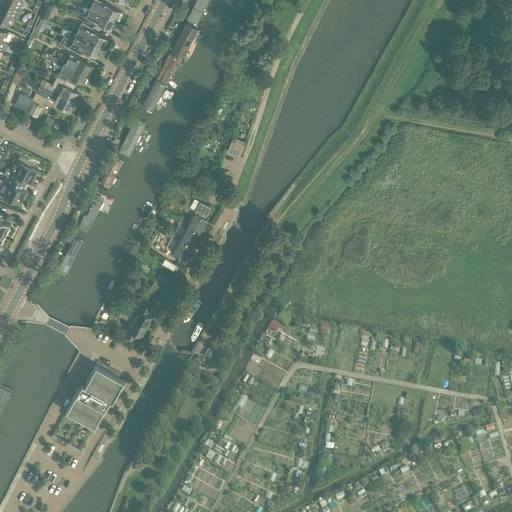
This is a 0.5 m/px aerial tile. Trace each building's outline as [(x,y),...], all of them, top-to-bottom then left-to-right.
[(17,7),(2,0),(0,0),(0,10),(12,16),(17,7)] [(99,0),(92,0),(90,6),(91,7),(115,20),(120,11),(99,0)] [(196,0),(187,18),(196,23),(208,0),(196,0)] [(39,14),(45,17),(49,18),(54,5),(45,1),(39,14)] [(115,20),(90,6),(85,15),(79,11),(77,17),(89,23),(92,18),(111,28),(115,20)] [(12,16),(0,10),(0,21),(8,26),(12,16)] [(47,19),(42,17),(36,27),(42,30),(47,19)] [(81,22),(76,33),(102,46),(106,38),(91,30),(92,27),(81,22)] [(186,23),(171,50),(183,56),(197,30),(186,23)] [(0,26),(0,38),(4,40),(9,31),(0,26)] [(33,28),(33,29),(30,35),(36,37),(39,30),(33,28)] [(73,39),(64,35),(60,42),(81,53),(83,48),(97,55),(102,46),(76,33),(73,39)] [(169,53),(157,78),(166,82),(179,58),(169,53)] [(57,63),(58,59),(49,54),(47,58),(57,63)] [(59,59),(64,62),(87,74),(92,65),(77,57),(75,61),(61,54),(59,59)] [(87,74),(64,62),(57,75),(75,84),(77,80),(83,83),(87,74)] [(22,75),(16,73),(12,82),(19,84),(22,75)] [(40,83),(43,85),(73,101),(75,97),(76,98),(78,93),(77,93),(78,92),(63,84),(64,81),(56,76),(52,83),(43,79),(40,83)] [(164,86),(155,81),(142,107),(151,112),(164,86)] [(73,101),(43,85),(40,83),(36,91),(46,96),(47,94),(55,98),(54,102),(55,102),(54,105),(60,107),(61,105),(69,109),(70,108),(71,109),(73,104),(72,104),(73,101)] [(21,93),(17,99),(28,105),(31,98),(21,93)] [(28,105),(17,99),(14,105),(25,110),(28,105)] [(37,114),(41,106),(34,103),(30,111),(37,114)] [(54,125),(56,121),(48,117),(46,120),(54,125)] [(135,119),(118,151),(129,156),(145,123),(135,119)] [(244,144),(238,142),(232,140),(228,151),(240,155),(244,144)] [(4,173),(8,175),(20,181),(23,176),(32,181),(37,170),(30,166),(33,161),(20,154),(18,160),(15,158),(10,168),(7,167),(4,173)] [(113,159),(99,184),(109,189),(122,164),(113,159)] [(18,186),(20,181),(8,175),(6,180),(4,179),(0,186),(0,191),(1,192),(0,194),(0,197),(11,203),(14,198),(21,202),(26,191),(18,186)] [(193,214),(188,224),(187,226),(199,232),(206,219),(205,218),(211,207),(195,198),(189,207),(186,206),(184,210),(193,214)] [(91,199),(76,229),(85,233),(99,204),(91,199)] [(0,232),(4,235),(9,225),(10,225),(0,219),(0,217),(3,213),(0,211),(0,232)] [(177,226),(174,232),(181,236),(180,238),(192,245),(199,232),(187,226),(188,224),(179,218),(177,222),(179,223),(177,226)] [(167,231),(165,234),(169,236),(170,235),(179,240),(172,251),(184,258),(192,245),(180,238),(181,236),(174,232),(172,231),(171,233),(167,231)] [(78,244),(70,240),(55,270),(63,274),(78,244)] [(167,286),(155,280),(149,291),(161,297),(167,286)] [(139,309),(135,316),(133,318),(146,326),(152,316),(147,314),(150,307),(143,303),(139,309)] [(128,312),(122,309),(119,314),(125,317),(128,312)] [(135,316),(128,312),(125,317),(132,321),(128,328),(129,328),(125,335),(132,339),(136,333),(141,335),(146,326),(133,318),(135,316)] [(273,321),(270,328),(279,332),(282,324),(273,321)] [(271,345),(273,338),(263,335),(261,342),(271,345)] [(199,365),(207,369),(210,363),(207,362),(211,355),(208,353),(204,360),(202,359),(199,365)] [(123,379),(95,363),(84,383),(81,382),(79,385),(67,407),(96,423),(109,399),(112,400),(123,379)] [(81,449),(53,432),(50,437),(79,453),(81,449)]
